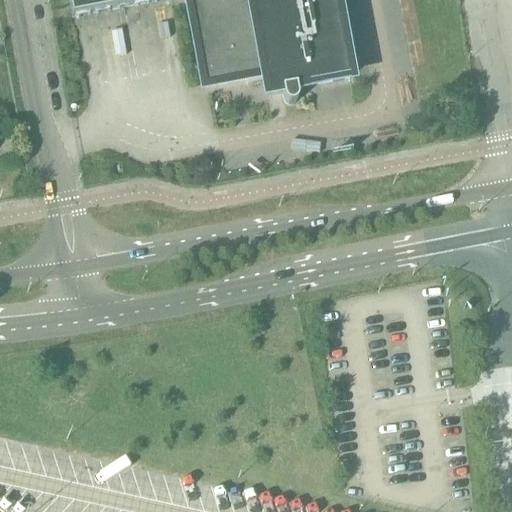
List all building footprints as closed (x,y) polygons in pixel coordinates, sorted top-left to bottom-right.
[(270,0),(268,0),(241,5),(252,65),(282,59),(270,0)] [(300,0),(270,0),(282,59),(311,54),(300,0)] [(331,0),(300,0),(311,54),(341,48),(331,0)] [(361,0),(331,0),(341,48),(370,43),(361,0)] [(392,0),(361,0),(370,43),(400,37),(392,0)] [(422,0),(392,0),(400,37),(429,32),(422,0)] [(453,0),(422,0),(429,32),(459,26),(453,0)] [(241,5),(211,11),(223,70),(252,65),(241,5)] [(211,11),(182,16),(193,75),(223,70),(211,11)] [(182,16),(152,22),(164,81),(193,75),(182,16)] [(123,27),(93,32),(105,92),(134,86),(164,81),(152,22),(123,27)] [(459,26),(429,32),(440,90),(470,85),(459,26)] [(429,32),(400,37),(411,95),(440,90),(429,32)] [(400,37),(370,43),(381,101),(411,95),(400,37)] [(370,43),(341,48),(352,106),(381,101),(370,43)] [(341,48),(311,54),(322,112),(352,106),(341,48)] [(311,54),(282,59),(293,117),(322,112),(311,54)] [(282,59),(252,65),(263,122),(293,117),(282,59)] [(252,65),(223,70),(234,128),(263,122),(252,65)] [(223,70),(193,75),(204,133),(234,128),(223,70)] [(193,75),(164,81),(175,138),(204,133),(193,75)] [(134,86),(105,92),(116,149),(145,144),(175,138),(164,81),(134,86)] [(0,140),(0,157),(13,155),(10,139),(0,140)]
